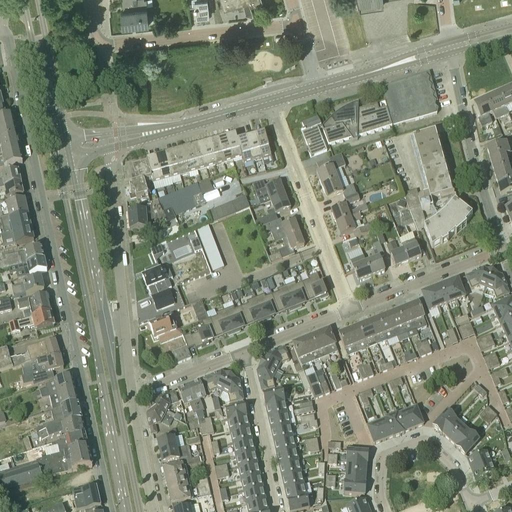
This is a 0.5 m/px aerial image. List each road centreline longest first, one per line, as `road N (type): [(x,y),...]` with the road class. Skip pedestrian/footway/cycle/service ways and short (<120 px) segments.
road 1 (secondary): [(57,153),(126,511)]
road 2 (residential): [(30,157),(110,511)]
road 3 (secondary): [(139,511),(70,156)]
road 4 (residential): [(131,396),(105,149)]
road 5 (residential): [(349,310),(268,101)]
road 6 (residential): [(502,250),(450,54)]
road 7 (unclassified): [(102,39),(296,23)]
road 8 (residential): [(469,503),(453,468),(424,442),(383,458),(386,511)]
road 9 (residential): [(349,310),(502,250)]
road 10 (residential): [(244,352),(276,511)]
road 11 (secondary): [(23,0),(57,153)]
road 12 (secondary): [(67,138),(38,0)]
road 13 (unclassified): [(4,27),(30,157)]
road 14 (residential): [(131,396),(244,352)]
